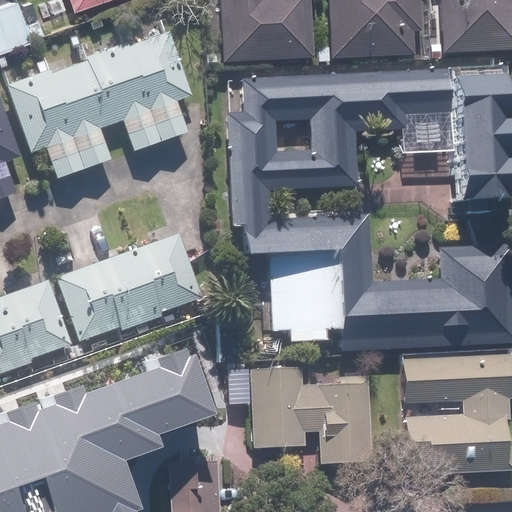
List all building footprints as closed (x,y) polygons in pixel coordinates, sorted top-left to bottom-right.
[(62,0),(66,11),(97,0),(62,0)] [(146,0),(138,0),(135,1),(137,9),(148,5),(146,0)] [(213,0),(217,64),(306,60),(302,0),(213,0)] [(322,0),(325,50),(313,51),(313,65),(324,64),(323,60),(407,56),(407,35),(414,34),(412,0),(322,0)] [(511,0),(432,0),(435,46),(424,47),(425,61),(436,60),(436,56),(511,52),(511,0)] [(0,51),(26,43),(25,41),(39,36),(34,21),(20,26),(12,2),(0,5),(0,51)] [(94,16),(85,20),(88,28),(97,24),(94,16)] [(66,38),(69,47),(76,44),(73,35),(66,38)] [(163,36),(121,50),(154,143),(181,134),(170,104),(184,99),(163,36)] [(154,143),(121,50),(119,45),(79,59),(80,63),(102,127),(116,122),(127,153),(154,143)] [(212,56),(202,56),(203,73),(213,73),(212,56)] [(102,163),(92,131),(102,127),(80,63),(45,75),(78,171),(102,163)] [(284,330),(284,343),(320,341),(320,331),(335,330),(335,352),(511,344),(511,299),(510,245),(435,248),(436,279),(366,282),(363,216),(266,219),(265,191),(354,187),(351,132),(397,130),(401,130),(400,114),(445,112),(447,152),(445,153),(447,201),(451,201),(451,215),(485,214),(484,199),(499,198),(494,74),(443,76),(443,70),(239,78),(241,112),(223,113),(228,225),(237,225),(237,255),(263,253),(267,331),(284,330)] [(44,71),(0,85),(0,89),(23,154),(38,149),(50,181),(78,171),(45,75),(44,71)] [(0,122),(0,197),(9,194),(0,168),(0,163),(13,159),(0,122)] [(173,235),(47,278),(71,345),(196,301),(173,235)] [(41,281),(0,295),(23,361),(65,346),(41,281)] [(0,295),(0,373),(24,365),(23,361),(0,295)] [(206,303),(194,306),(196,314),(208,310),(206,303)] [(75,346),(63,349),(66,359),(78,356),(75,346)] [(0,511),(137,511),(144,509),(126,461),(164,447),(160,435),(218,413),(196,354),(190,356),(187,348),(158,358),(161,367),(85,393),(83,385),(54,396),(57,404),(38,411),(35,402),(7,413),(10,421),(0,424),(0,511)] [(503,400),(511,401),(510,384),(511,383),(511,354),(396,359),(397,404),(456,403),(457,416),(399,418),(401,476),(501,472),(499,420),(504,420),(503,400)] [(247,449),(299,446),(298,435),(310,434),(312,466),(364,463),(359,378),(335,379),(331,385),(295,386),(295,370),(243,373),(247,449)] [(182,458),(183,463),(169,464),(171,511),(220,511),(219,461),(194,462),(194,458),(182,458)] [(511,477),(488,477),(488,495),(511,494),(511,477)]
